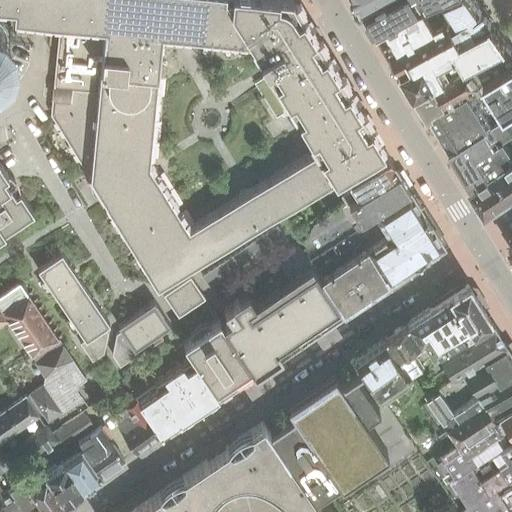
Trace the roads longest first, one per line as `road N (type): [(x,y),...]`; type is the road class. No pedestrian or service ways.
road 1 (residential): [(467,245),(86,511)]
road 2 (residential): [(37,0),(42,42),(20,110),(121,273)]
road 3 (tertiary): [(328,0),(467,245)]
